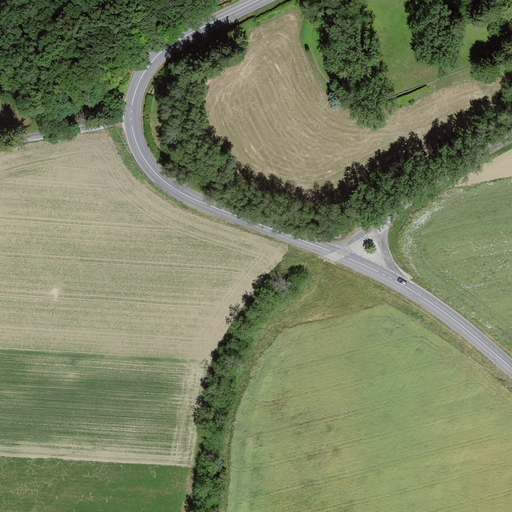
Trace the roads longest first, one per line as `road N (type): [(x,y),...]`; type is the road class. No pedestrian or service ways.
road 1 (tertiary): [(511,368),(392,279),(173,188),(142,157),(131,116)]
road 2 (track): [(511,139),(385,223),(392,279)]
road 3 (tertiary): [(131,116),(138,84),(158,54),(259,0)]
road 4 (unclassified): [(131,116),(0,143)]
